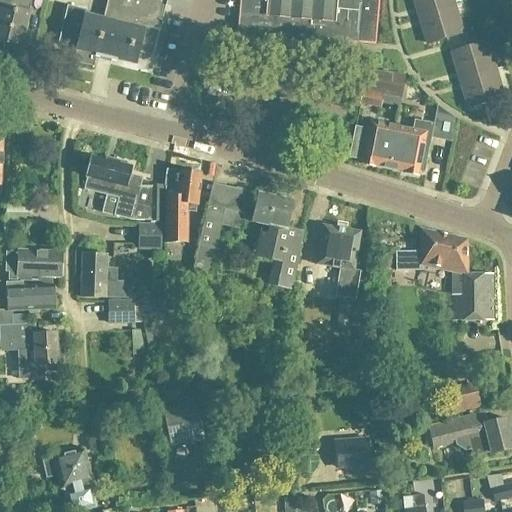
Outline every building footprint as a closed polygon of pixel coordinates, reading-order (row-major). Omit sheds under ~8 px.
[(30,0),(0,0),(0,41),(20,46),(27,13),(30,0)] [(107,0),(104,20),(86,15),(87,10),(67,5),(57,44),(76,49),(72,62),(93,67),(96,54),(135,63),(137,52),(153,56),(166,0),(107,0)] [(240,0),(238,32),(375,43),(379,0),(240,0)] [(414,0),(419,15),(456,4),(454,0),(414,0)] [(464,32),(456,4),(419,15),(427,43),(464,32)] [(460,80),(497,69),(488,41),(452,53),(460,80)] [(497,69),(460,80),(469,107),(505,96),(497,69)] [(391,97),(402,99),(405,75),(369,70),(366,92),(366,94),(370,94),(370,93),(383,95),(391,97)] [(370,93),(370,94),(366,94),(366,92),(362,91),(359,104),(380,108),(383,95),(370,93)] [(412,130),(395,127),(387,168),(404,172),(404,173),(417,176),(418,172),(423,173),(433,124),(414,120),(412,130)] [(395,127),(370,121),(368,130),(355,127),(349,157),(362,160),(361,164),(374,166),(374,165),(387,168),(395,127)] [(118,160),(116,162),(113,162),(92,156),(85,176),(86,177),(87,177),(88,177),(84,189),(118,199),(113,216),(131,221),(140,221),(148,221),(163,222),(165,222),(166,186),(165,186),(166,186),(147,185),(141,185),(142,184),(142,182),(143,177),(131,174),(133,167),(128,166),(127,162),(118,160)] [(165,222),(165,235),(165,244),(184,243),(183,211),(195,212),(196,204),(197,204),(201,174),(167,169),(166,186),(165,186),(166,186),(165,222)] [(192,268),(194,269),(190,286),(199,289),(204,271),(211,272),(221,226),(242,231),(242,229),(245,219),(262,223),(255,254),(274,258),(268,285),(291,290),(302,245),(300,245),(303,233),(285,229),(292,201),(212,182),(192,268)] [(6,199),(5,213),(31,214),(32,200),(6,199)] [(125,233),(125,222),(106,222),(106,233),(125,233)] [(139,223),(138,250),(162,250),(161,224),(139,223)] [(323,225),(316,265),(340,269),(335,296),(355,300),(360,271),(354,270),(361,232),(323,225)] [(467,241),(420,230),(420,252),(396,253),(396,271),(422,270),(423,266),(453,273),(453,322),(494,322),(493,275),(467,275),(467,241)] [(61,253),(17,252),(5,251),(4,272),(8,272),(8,280),(23,281),(23,280),(39,280),(39,275),(60,276),(61,253)] [(82,254),(81,284),(81,296),(138,298),(138,282),(117,281),(117,272),(107,271),(108,255),(107,255),(82,254)] [(22,283),(9,284),(5,284),(7,312),(23,311),(55,309),(53,285),(22,287),(22,283)] [(164,295),(140,296),(142,328),(144,328),(149,356),(157,354),(151,326),(150,326),(149,315),(165,314),(164,295)] [(134,299),(107,300),(108,325),(134,324),(134,299)] [(35,324),(0,325),(0,351),(17,351),(19,380),(36,379),(36,373),(59,372),(58,363),(64,363),(63,347),(57,347),(57,334),(36,335),(35,324)] [(143,390),(119,393),(121,407),(144,404),(143,390)] [(162,411),(171,448),(205,440),(196,401),(178,405),(179,407),(162,411)] [(444,405),(446,416),(458,413),(455,402),(444,405)] [(511,445),(505,420),(488,424),(485,411),(427,426),(434,449),(455,443),(456,446),(466,451),(471,450),(473,457),(491,453),(492,455),(511,449),(511,445)] [(337,467),(369,464),(367,440),(335,442),(337,467)] [(53,458),(54,459),(42,461),(46,479),(58,476),(61,489),(62,488),(66,508),(94,501),(89,482),(91,482),(83,450),(53,458)] [(0,474),(0,502),(12,503),(14,476),(0,474)] [(218,486),(204,482),(207,499),(220,497),(218,486)] [(511,485),(492,491),(495,504),(511,499),(511,485)] [(424,495),(413,496),(414,511),(424,511),(424,507),(425,507),(424,495)] [(403,498),(404,511),(414,511),(413,496),(403,498)] [(484,511),(483,502),(473,503),(473,511),(484,511)] [(462,511),(473,511),(473,503),(462,504),(462,511)]
